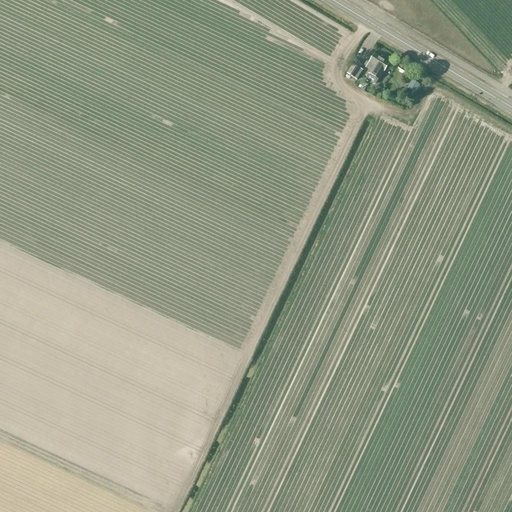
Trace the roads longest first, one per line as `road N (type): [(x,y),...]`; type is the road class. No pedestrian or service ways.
road 1 (track): [(367,23),(336,70),(364,112),(176,511)]
road 2 (secondary): [(511,110),(328,0)]
